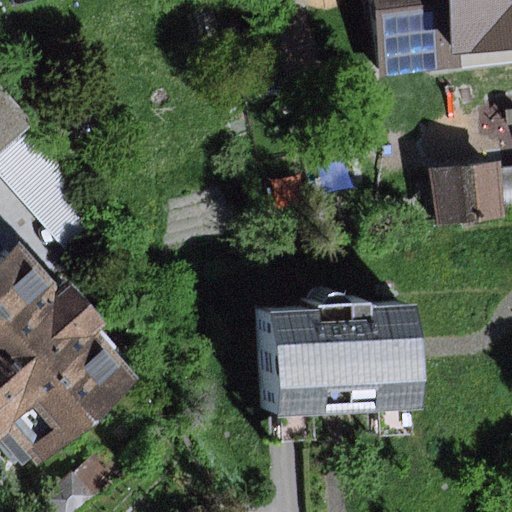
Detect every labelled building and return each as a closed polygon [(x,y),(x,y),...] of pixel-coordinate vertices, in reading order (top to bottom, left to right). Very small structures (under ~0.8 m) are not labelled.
[(511,45),(511,0),(372,0),(381,77),(463,68),(461,50),(511,45)] [(1,87),(0,88),(0,157),(36,127),(1,87)] [(36,127),(0,157),(0,175),(70,254),(105,224),(66,160),(36,127)] [(480,154),(413,166),(423,222),(490,211),(483,168),(480,154)] [(511,164),(483,168),(490,211),(511,207),(511,164)] [(0,434),(36,475),(139,385),(98,338),(111,327),(74,284),(62,295),(24,252),(0,272),(0,434)] [(257,310),(265,412),(409,405),(401,304),(359,306),(358,300),(337,301),(335,297),(330,293),(323,291),(317,292),(312,296),(310,302),(303,302),(303,308),(257,310)] [(72,474),(45,499),(56,511),(78,511),(94,497),(72,474)]
